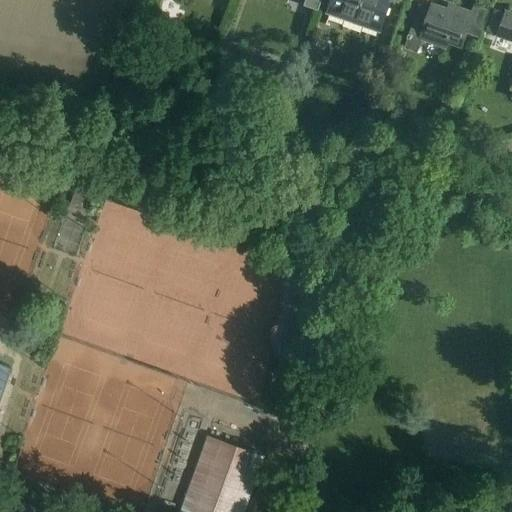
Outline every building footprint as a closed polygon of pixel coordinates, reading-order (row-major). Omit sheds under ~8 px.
[(305,0),(304,5),(316,9),(319,0),(305,0)] [(380,29),(390,0),(332,0),(328,11),(345,17),(345,18),(363,24),(364,23),(380,29)] [(448,8),(433,2),(430,10),(419,7),(405,45),(418,50),(421,40),(446,49),(449,43),(462,48),(467,33),(477,36),(487,10),(474,5),(472,11),(450,4),(448,8)] [(494,9),(486,31),(498,35),(511,39),(511,81),(510,87),(511,86),(511,87),(511,95),(511,12),(506,11),(506,13),(494,9)] [(310,37),(300,63),(314,68),(323,42),(310,37)] [(267,56),(262,72),(289,82),(295,66),(267,56)] [(91,211),(96,197),(74,189),(69,204),(91,211)] [(180,511),(242,511),(261,457),(205,438),(180,511)]
